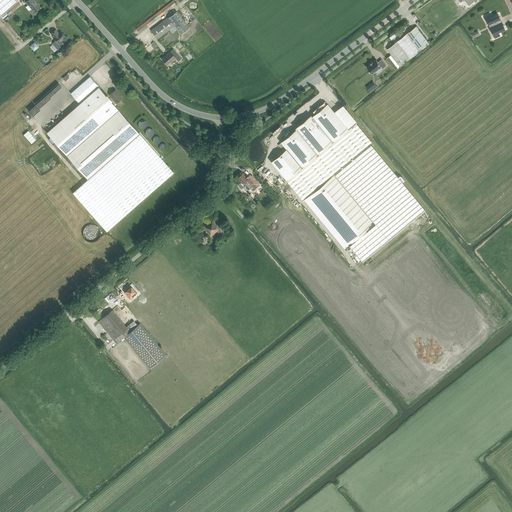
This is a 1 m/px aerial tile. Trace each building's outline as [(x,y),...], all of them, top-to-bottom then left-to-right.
[(0,0),(0,16),(18,0),(0,0)] [(28,0),(26,3),(32,10),(30,12),(29,11),(29,12),(33,16),(38,12),(38,11),(38,10),(41,7),(34,0),(28,0)] [(164,13),(176,4),(173,0),(136,29),(139,33),(148,27),(148,26),(165,14),(164,13)] [(14,9),(20,4),(18,1),(12,7),(14,9)] [(198,6),(198,4),(197,2),(196,2),(195,1),(193,1),(192,1),(190,2),(189,3),(188,4),(188,6),(188,7),(189,8),(189,9),(190,10),(191,10),(192,11),(193,11),(195,10),(196,9),(198,8),(198,7),(198,6)] [(177,11),(169,18),(174,26),(181,34),(189,28),(188,25),(177,11)] [(490,27),(502,22),(499,15),(492,18),(490,14),(486,16),(490,27)] [(168,17),(151,30),(158,39),(174,26),(169,18),(168,17)] [(502,22),(490,27),(495,38),(500,35),(498,32),(505,29),(502,22)] [(391,55),(386,59),(395,70),(429,43),(416,27),(387,50),(391,55)] [(56,29),(51,34),(54,37),(53,38),(56,41),(53,44),(58,49),(64,44),(61,41),(66,37),(61,31),(59,33),(56,29)] [(170,52),(162,59),(167,65),(170,62),(171,63),(176,59),(179,62),(182,59),(179,56),(173,49),(170,52)] [(370,65),(367,67),(372,74),(382,67),(383,68),(386,65),(382,60),(378,62),(377,60),(374,62),(373,62),(370,64),(370,65)] [(79,103),(98,86),(99,86),(90,76),(71,93),(79,103)] [(79,103),(47,132),(51,136),(88,179),(87,180),(74,192),(108,231),(174,172),(166,163),(165,163),(162,159),(163,158),(162,157),(161,157),(118,109),(98,86),(79,103)] [(109,95),(117,103),(122,98),(115,90),(109,95)] [(67,94),(65,96),(74,106),(76,104),(67,94)] [(70,103),(66,108),(63,105),(54,113),(58,116),(61,113),(63,115),(73,106),(70,103)] [(283,151),(271,161),(286,180),(356,123),(356,122),(357,122),(346,109),(337,116),(334,112),(327,103),(312,116),(311,115),(295,128),(296,129),(281,142),(286,149),(283,151)] [(356,123),(286,180),(302,199),(302,198),(333,173),(370,142),(371,141),(356,123)] [(36,139),(28,130),(24,135),(31,144),(36,139)] [(370,142),(333,173),(375,223),(348,245),(362,261),(410,221),(425,209),(412,194),(370,142)] [(250,187),(257,181),(252,175),(248,178),(247,177),(247,178),(242,173),(237,177),(241,182),(238,184),(238,185),(240,187),(241,187),(242,186),(242,187),(244,186),(244,185),(246,183),(250,187)] [(333,173),(302,198),(344,249),(348,245),(375,223),(333,173)] [(226,237),(229,234),(220,222),(216,224),(212,219),(202,227),(210,237),(216,232),(220,238),(224,235),(226,237)] [(137,294),(131,286),(124,292),(130,299),(137,294)] [(113,340),(127,328),(112,310),(98,321),(113,340)] [(130,331),(127,328),(113,340),(116,343),(123,337),(149,368),(166,355),(140,323),(130,331)]
